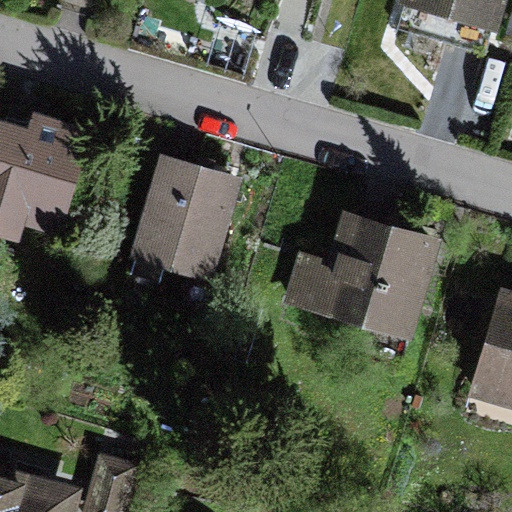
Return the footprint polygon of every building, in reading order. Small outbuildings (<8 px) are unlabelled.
[(511,0),(413,0),(412,5),(511,41),(511,0)] [(93,138),(0,115),(0,208),(72,226),(93,138)] [(257,188),(170,164),(141,268),(228,292),(257,188)] [(462,247),(357,219),(344,269),(307,259),(292,315),(433,353),(462,247)] [(511,298),(508,297),(477,399),(511,409),(511,298)] [(147,511),(157,476),(102,462),(96,486),(0,460),(0,511),(147,511)]
